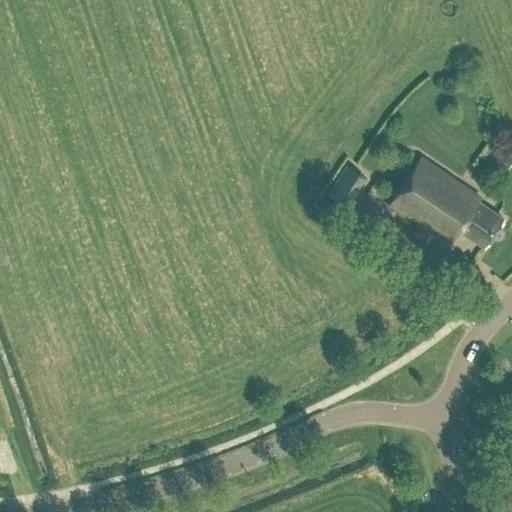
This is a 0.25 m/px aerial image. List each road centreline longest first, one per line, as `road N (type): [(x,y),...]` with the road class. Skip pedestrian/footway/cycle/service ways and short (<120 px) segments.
road 1 (tertiary): [(45,511),(210,470),(339,413),(447,413)]
road 2 (tertiary): [(447,413),(463,354),(511,301)]
